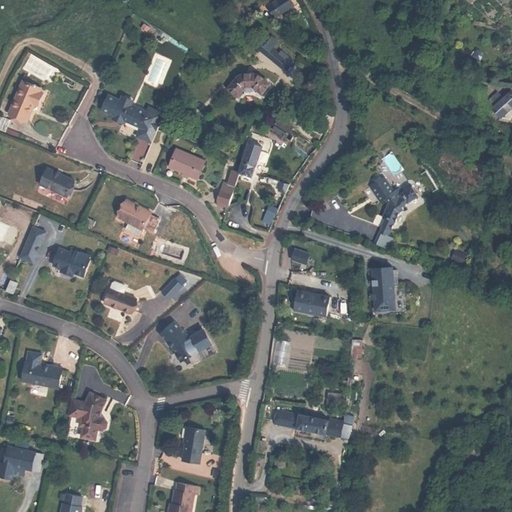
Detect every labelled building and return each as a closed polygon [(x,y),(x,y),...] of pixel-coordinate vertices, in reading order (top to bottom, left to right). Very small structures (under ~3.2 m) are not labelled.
[(274,0),(266,6),(272,17),(292,5),(289,0),(274,0)] [(265,41),(259,49),(286,71),(294,61),(281,51),(279,54),(272,48),(278,42),(273,37),(267,43),(265,41)] [(481,52),(477,50),(473,56),(479,60),(482,57),(481,52)] [(229,85),(240,94),(248,84),(254,84),(264,92),(271,82),(260,74),(256,71),(254,70),(251,69),(245,70),(238,73),(229,85)] [(9,115),(27,124),(37,106),(40,107),(45,96),(43,94),(44,92),(26,82),(9,115)] [(502,98),(490,109),(499,118),(511,106),(511,92),(510,90),(502,98)] [(485,103),(490,109),(502,98),(497,92),(485,103)] [(151,142),(163,113),(152,108),(148,110),(147,112),(132,106),(133,103),(132,99),(127,98),(122,98),(121,102),(109,97),(103,111),(114,116),(115,116),(116,119),(123,122),(126,121),(140,127),(137,135),(151,142)] [(115,116),(114,116),(112,120),(124,125),(126,121),(123,122),(116,119),(115,116)] [(292,134),(294,131),(289,129),(292,124),(277,116),(273,122),(292,134)] [(0,118),(0,131),(5,133),(9,122),(0,118)] [(249,140),(241,160),(254,165),(262,145),(249,140)] [(168,164),(182,170),(187,172),(197,176),(205,158),(175,146),(168,164)] [(241,160),(237,170),(250,174),(254,165),(241,160)] [(40,184),(67,196),(75,180),(48,168),(40,184)] [(217,199),(227,202),(237,170),(235,169),(232,168),(227,181),(224,179),(221,187),(219,193),(217,199)] [(380,226),(389,230),(393,221),(398,211),(403,207),(401,205),(417,194),(411,184),(401,190),(398,186),(392,190),(382,176),(369,185),(379,200),(383,197),(386,200),(384,204),(380,215),(375,213),(371,222),(380,226)] [(278,188),(285,191),(290,182),(281,179),(278,188)] [(149,227),(158,232),(165,218),(156,213),(157,211),(132,199),(123,217),(148,229),(149,227)] [(0,240),(11,245),(18,229),(16,228),(17,226),(9,223),(7,225),(0,221),(0,240)] [(46,231),(34,226),(20,257),(32,262),(46,231)] [(389,230),(380,226),(378,231),(387,235),(389,230)] [(121,245),(111,241),(109,246),(119,250),(121,245)] [(89,253),(67,246),(66,249),(62,248),(51,245),(46,261),(62,266),(61,269),(73,273),(74,270),(85,273),(90,256),(88,256),(89,253)] [(306,264),(310,254),(295,249),(291,259),(306,264)] [(375,304),(375,315),(395,315),(394,275),(394,272),(374,273),(374,290),(375,299),(375,304)] [(10,279),(5,290),(12,293),(17,282),(10,279)] [(183,286),(176,279),(163,292),(170,298),(183,286)] [(113,283),(110,289),(124,294),(126,288),(125,285),(115,282),(113,283)] [(104,302),(131,313),(137,299),(124,294),(110,289),(104,302)] [(327,300),(295,292),(291,311),(322,319),(327,300)] [(243,295),(240,302),(249,306),(252,298),(243,295)] [(177,351),(183,363),(200,354),(200,353),(211,347),(203,333),(195,338),(192,334),(189,336),(177,322),(163,335),(177,351)] [(207,332),(203,333),(211,347),(214,345),(207,332)] [(65,365),(55,364),(55,366),(43,363),(28,361),(24,379),(61,386),(65,365)] [(88,399),(74,396),(71,413),(84,415),(82,422),(86,423),(84,433),(98,435),(100,426),(104,427),(109,424),(109,419),(106,415),(100,414),(102,406),(104,407),(109,397),(92,389),(88,399)] [(337,435),(340,422),(325,418),(325,420),(278,410),(275,422),(295,426),(324,432),(337,435)] [(183,461),(200,464),(206,431),(187,428),(185,440),(187,441),(183,461)] [(14,472),(26,474),(28,467),(41,470),(45,453),(10,445),(6,462),(15,464),(14,472)] [(222,472),(215,471),(213,478),(220,480),(222,472)] [(172,510),(169,510),(168,511),(191,511),(195,496),(197,487),(179,483),(178,491),(176,491),(173,504),(172,510)] [(62,511),(82,511),(84,504),(83,504),(85,495),(69,491),(67,498),(67,501),(66,500),(62,511)]
